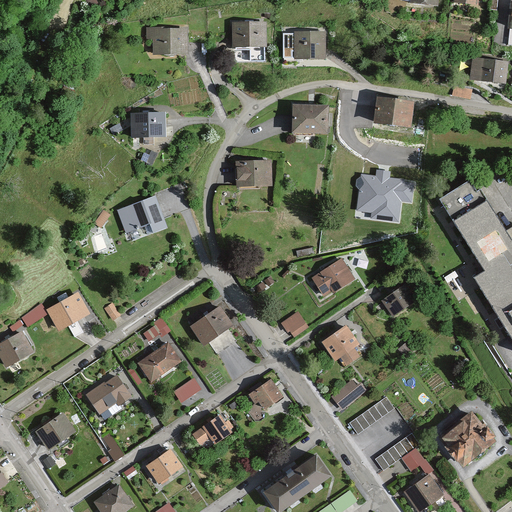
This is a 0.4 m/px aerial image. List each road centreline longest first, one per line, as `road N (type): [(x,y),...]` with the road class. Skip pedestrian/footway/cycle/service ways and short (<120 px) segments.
road 1 (residential): [(511,112),(319,83),(264,102),(222,151),(206,193),(216,271)]
road 2 (residential): [(57,507),(278,354)]
road 3 (residential): [(1,421),(216,271)]
road 4 (residential): [(331,427),(212,511)]
